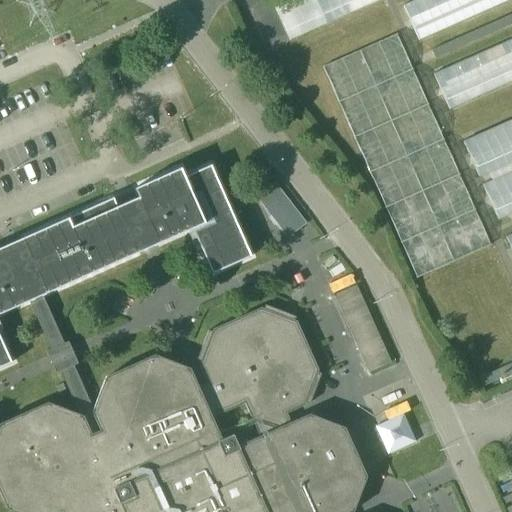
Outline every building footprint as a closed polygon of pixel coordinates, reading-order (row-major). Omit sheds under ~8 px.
[(381,0),(284,0),(273,5),(289,41),(382,1),(381,0)] [(414,0),(402,5),(411,26),(418,41),(509,0),(414,0)] [(511,10),(429,48),(434,59),(511,23),(511,10)] [(489,245),(472,206),(395,34),(322,66),(416,277),(489,245)] [(511,38),(433,74),(442,95),(449,109),(511,80),(511,38)] [(511,120),(463,142),(479,177),(488,173),(492,180),(482,184),(498,219),(511,213),(511,120)] [(349,511),(352,511),(365,477),(344,428),(309,415),(290,423),(285,413),(304,405),(303,403),(304,402),(308,404),(320,374),(315,372),(316,371),(295,321),(294,322),(293,321),(294,317),(265,306),(263,310),(261,309),(261,308),(212,330),(212,331),(212,332),(208,331),(197,360),(201,362),(200,364),(199,364),(208,383),(198,388),(189,369),(154,356),(106,377),(93,411),(72,366),(77,363),(68,341),(63,344),(38,288),(42,286),(46,293),(137,253),(133,245),(155,236),(158,243),(192,228),(212,273),(250,256),(210,165),(183,177),(180,168),(134,189),(137,197),(116,207),(112,198),(0,247),(0,367),(11,362),(0,337),(0,313),(24,303),(21,295),(26,293),(51,349),(46,351),(55,373),(60,371),(80,416),(47,403),(0,424),(0,492),(7,509),(15,511),(349,511)] [(275,182),(255,196),(287,238),(306,223),(275,182)] [(334,295),(369,372),(390,363),(356,285),(334,295)] [(134,302),(117,295),(109,314),(125,321),(134,302)] [(375,426),(388,454),(416,442),(403,414),(375,426)]
